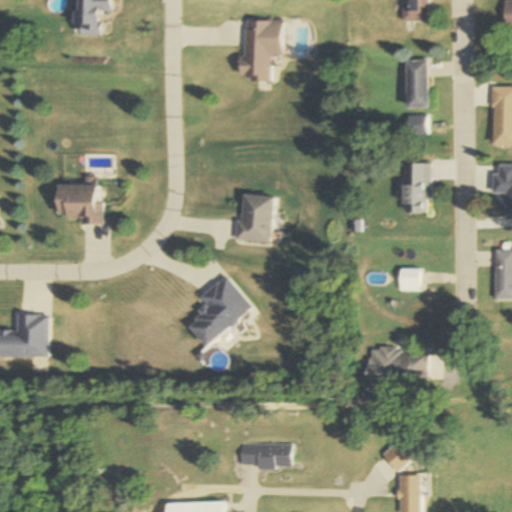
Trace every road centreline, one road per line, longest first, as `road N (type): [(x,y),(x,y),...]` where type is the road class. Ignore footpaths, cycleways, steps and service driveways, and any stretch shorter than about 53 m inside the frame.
road 1 (residential): [(170,0),(172,197),(161,231),(141,254),(104,270),(0,269)]
road 2 (residential): [(458,0),(464,335)]
